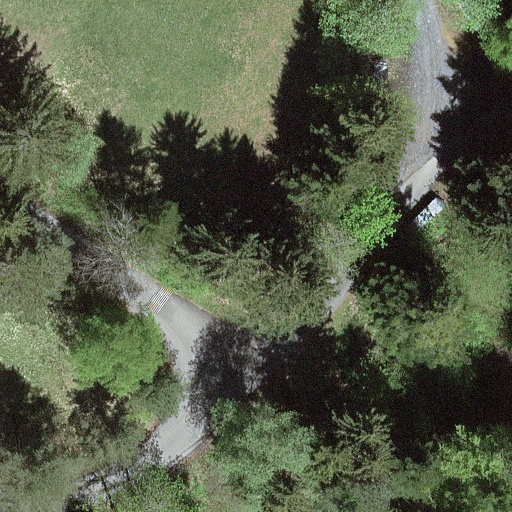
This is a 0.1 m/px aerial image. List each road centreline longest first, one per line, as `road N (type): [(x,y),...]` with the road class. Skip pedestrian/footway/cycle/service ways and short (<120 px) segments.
road 1 (track): [(0,204),(262,375)]
road 2 (track): [(262,375),(451,157)]
road 3 (track): [(262,375),(152,466),(37,511)]
road 4 (track): [(451,157),(452,46),(428,0)]
